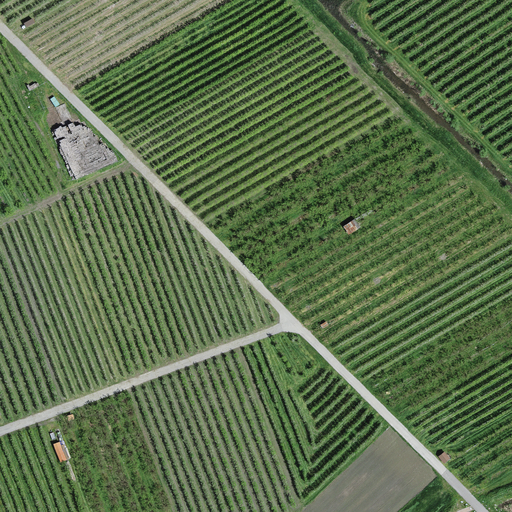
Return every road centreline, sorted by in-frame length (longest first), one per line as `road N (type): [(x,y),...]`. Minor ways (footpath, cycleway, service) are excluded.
road 1 (unclassified): [(0,25),(291,320)]
road 2 (unclassified): [(0,432),(291,320)]
road 3 (unclassified): [(291,320),(482,511)]
